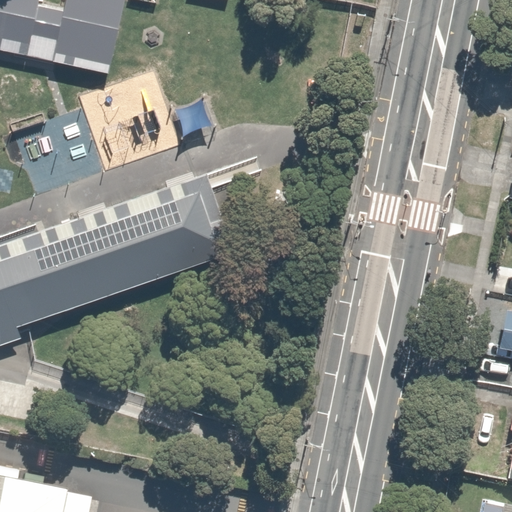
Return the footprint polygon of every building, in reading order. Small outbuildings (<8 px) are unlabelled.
[(0,0),(0,49),(111,75),(127,0),(67,0),(64,14),(36,8),(38,0),(0,0)] [(511,173),(504,172),(501,200),(511,200),(511,173)] [(0,347),(20,342),(17,331),(217,261),(195,197),(0,269),(0,347)] [(511,305),(498,303),(490,344),(511,348),(511,354),(509,371),(511,371),(511,305)] [(511,399),(506,399),(500,426),(507,428),(497,476),(511,478),(511,399)] [(0,511),(47,511),(53,484),(0,473),(0,511)]
